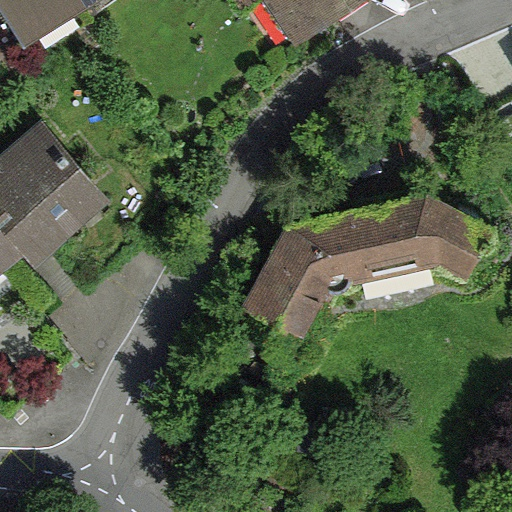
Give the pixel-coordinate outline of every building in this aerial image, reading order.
[(74,0),(0,0),(0,9),(25,47),(82,11),(74,0)] [(74,0),(82,11),(99,0),(74,0)] [(249,0),(279,46),(349,0),(249,0)] [(23,112),(0,129),(0,212),(29,249),(93,198),(23,112)] [(463,286),(488,218),(410,182),(275,218),(231,304),(299,334),(327,272),(408,258),(463,286)] [(0,272),(29,249),(0,212),(0,272)]
